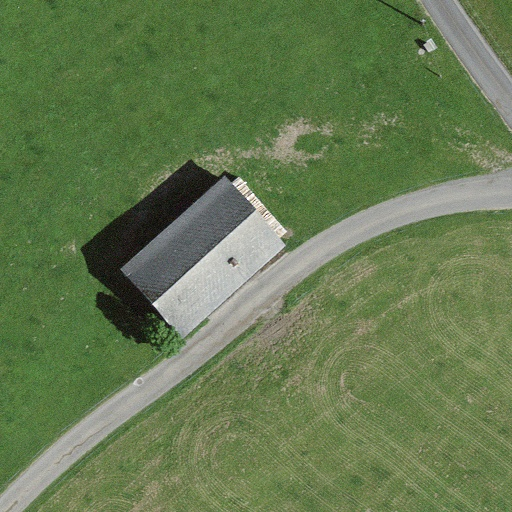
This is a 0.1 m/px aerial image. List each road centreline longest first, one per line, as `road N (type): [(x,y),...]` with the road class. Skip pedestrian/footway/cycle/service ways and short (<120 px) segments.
road 1 (unclassified): [(511,193),(467,194),(389,217),(310,258),(68,451),(8,511)]
road 2 (unclassified): [(511,102),(437,0)]
